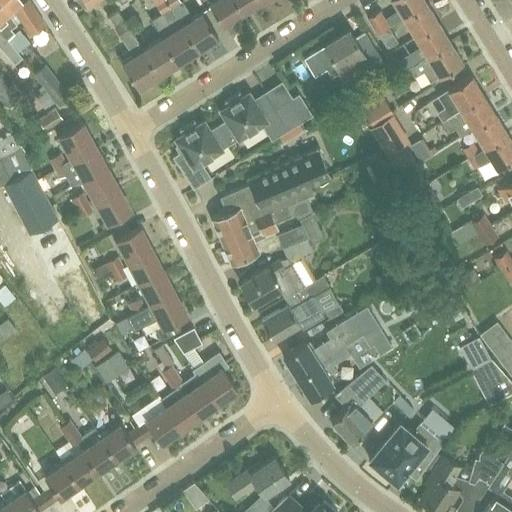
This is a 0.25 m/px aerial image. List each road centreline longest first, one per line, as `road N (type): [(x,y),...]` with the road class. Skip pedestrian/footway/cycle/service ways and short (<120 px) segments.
road 1 (residential): [(279,408),(137,136)]
road 2 (residential): [(137,136),(353,0)]
road 3 (residential): [(136,511),(279,408)]
road 4 (residential): [(137,136),(45,0)]
road 5 (residential): [(389,511),(335,471),(279,408)]
